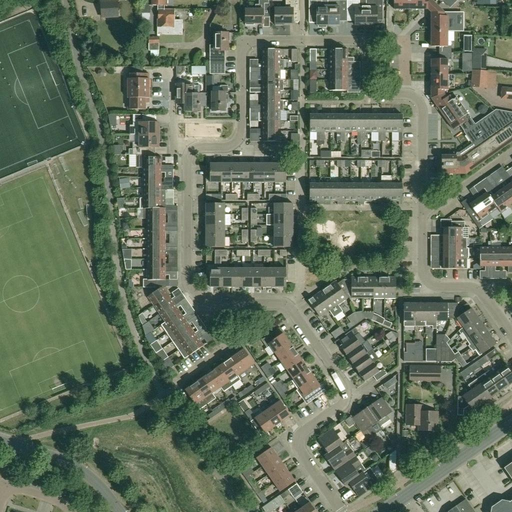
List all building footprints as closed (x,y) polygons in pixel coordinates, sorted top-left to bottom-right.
[(102,0),(102,2),(101,2),(103,18),(117,17),(116,1),(115,1),(114,0),(102,0)] [(166,6),(166,0),(141,0),(142,14),(150,14),(150,6),(158,6),(158,10),(163,10),(163,6),(166,6)] [(293,12),(298,12),(298,0),(285,0),(286,10),(275,10),(275,26),(283,26),(283,24),(293,24),(293,12)] [(355,26),(366,26),(366,7),(365,0),(346,0),(347,1),(347,12),(355,12),(355,26)] [(377,26),(377,12),(383,12),(382,0),(365,0),(366,7),(366,26),(377,26)] [(393,0),(393,9),(409,9),(408,0),(393,0)] [(428,9),(434,3),(430,0),(408,0),(409,9),(428,9)] [(328,26),(328,8),(321,8),(321,1),(309,1),(309,13),(316,13),(316,26),(318,26),(318,28),(326,28),(326,26),(328,26)] [(339,26),(339,13),(347,12),(347,1),(328,1),(327,1),(328,8),(328,26),(339,26)] [(269,18),(269,5),(258,5),(259,11),(245,11),(245,26),(254,26),(254,24),(263,24),(263,18),(269,18)] [(431,13),(431,32),(447,32),(447,16),(444,16),(444,13),(437,6),(431,13)] [(174,20),(174,10),(163,10),(158,10),(158,21),(157,21),(157,27),(157,35),(182,35),(182,20),(174,20)] [(450,20),(464,20),(464,12),(450,12),(450,20)] [(431,32),(431,47),(439,47),(439,53),(451,53),(451,47),(447,47),(447,32),(431,32)] [(227,51),(227,42),(230,42),(230,33),(214,34),(214,46),(210,46),(210,63),(224,63),(224,57),(224,51),(227,51)] [(159,51),(159,37),(148,37),(149,51),(159,51)] [(472,69),(485,70),(486,49),(473,49),(472,69)] [(280,60),(280,50),(261,50),(261,60),(280,60)] [(348,60),(348,58),(348,50),(329,50),(329,60),(348,60)] [(439,60),(431,60),(431,75),(447,75),(447,60),(451,60),(451,53),(439,53),(439,60)] [(472,63),(472,55),(463,55),(463,63),(472,63)] [(347,70),(347,62),(353,62),(353,58),(348,58),(348,60),(329,60),(329,70),(347,70)] [(283,60),(280,60),(261,60),(261,68),(256,68),(256,73),(262,73),(262,70),(280,70),(283,70),(283,60)] [(225,74),(224,63),(210,63),(210,74),(225,74)] [(280,81),(280,80),(280,70),(262,70),(262,73),(262,81),(280,81)] [(347,81),(347,78),(347,70),(329,70),(329,81),(347,81)] [(488,71),(472,70),(471,88),(487,89),(488,71)] [(298,80),(297,71),(289,71),(289,80),(298,80)] [(149,103),(149,74),(128,74),(128,110),(145,110),(145,103),(149,103)] [(431,75),(431,98),(444,94),(444,90),(447,90),(447,75),(431,75)] [(348,91),(348,83),(353,83),(353,78),(347,78),(347,81),(329,81),(329,91),(348,91)] [(283,80),(280,80),(280,81),(262,81),(262,89),(256,89),(256,93),(262,93),(262,91),(280,91),(283,91),(283,80)] [(200,111),(200,94),(189,94),(189,85),(176,85),(176,100),(185,100),(185,111),(200,111)] [(225,95),(228,95),(228,86),(220,86),(220,93),(212,93),(212,111),(225,111),(225,95)] [(511,88),(507,88),(507,87),(502,87),(501,100),(511,100),(511,88)] [(280,101),(280,91),(262,91),(262,93),(262,101),(280,101)] [(458,108),(462,105),(453,93),(449,96),(446,98),(444,94),(431,98),(444,117),(458,108)] [(283,101),(280,101),(262,101),(262,109),(256,109),(256,114),(262,114),(262,111),(280,111),(283,111),(283,101)] [(458,108),(444,117),(453,130),(460,126),(464,132),(474,125),(469,118),(470,118),(462,105),(458,108)] [(441,174),(466,174),(505,147),(511,141),(511,118),(495,110),(474,125),(464,132),(463,132),(474,147),(460,156),(441,156),(441,174)] [(280,121),(280,111),(262,111),(262,114),(262,122),(280,121)] [(159,136),(158,123),(145,123),(146,116),(133,115),(133,128),(136,128),(136,135),(159,136)] [(319,141),(320,141),(320,115),(310,115),(310,133),(317,133),(317,141),(319,141)] [(324,133),(330,133),(330,115),(320,115),(320,141),(319,141),(319,145),(324,145),(324,133)] [(337,141),(341,141),(341,115),(330,115),(330,133),(337,133),(337,141)] [(344,133),(351,133),(351,115),(341,115),(341,141),(344,141),(344,133)] [(361,141),(361,115),(351,115),(351,133),(357,133),(357,141),(361,141)] [(365,133),(371,133),(371,115),(361,115),(361,141),(365,141),(365,133)] [(381,141),(381,115),(371,115),(371,133),(371,141),(378,141),(381,141)] [(385,133),(392,133),(392,115),(381,115),(381,141),(385,141),(385,133)] [(398,141),(402,141),(402,119),(402,118),(402,115),(392,115),(392,133),(398,133),(398,141)] [(280,132),(280,121),(262,122),(262,130),(256,130),(256,134),(261,134),(261,132),(280,132)] [(280,142),(280,132),(261,132),(261,134),(261,142),(280,142)] [(159,148),(159,136),(136,135),(136,143),(133,143),(133,155),(136,155),(146,155),(146,148),(159,148)] [(146,157),(146,155),(136,155),(136,168),(142,168),(161,168),(161,166),(161,158),(146,157)] [(221,183),(221,164),(210,164),(210,183),(221,183)] [(232,183),(232,164),(221,164),(221,183),(232,183)] [(242,183),(242,164),(232,164),(232,183),(242,183)] [(253,183),(253,164),(242,164),(242,183),(253,183)] [(264,183),(264,164),(253,164),(253,183),(264,183)] [(275,183),(275,164),(264,164),(264,183),(275,183)] [(286,170),(286,164),(275,164),(275,183),(286,183),(286,172),(286,170)] [(161,178),(161,170),(167,170),(167,166),(161,166),(161,168),(142,168),(142,178),(161,178)] [(493,189),(497,186),(490,176),(485,179),(493,189)] [(161,188),(161,186),(161,178),(142,178),(142,188),(161,188)] [(320,205),(320,184),(309,184),(309,202),(317,202),(317,205),(320,205)] [(330,202),(330,184),(320,184),(320,205),(323,205),(323,202),(330,202)] [(340,205),(340,184),(330,184),(330,202),(337,202),(337,205),(340,205)] [(351,202),(351,184),(340,184),(340,205),(344,205),(344,202),(351,202)] [(361,205),(361,184),(351,184),(351,202),(358,202),(358,205),(361,205)] [(371,202),(371,184),(361,184),(361,205),(364,205),(364,202),(371,202)] [(381,205),(381,184),(371,184),(371,202),(378,202),(378,205),(381,205)] [(391,202),(391,184),(381,184),(381,205),(384,205),(384,202),(391,202)] [(402,202),(402,184),(391,184),(391,202),(398,202),(398,205),(402,205),(402,202)] [(161,199),(161,191),(167,191),(167,186),(161,186),(161,188),(142,188),(143,198),(161,199)] [(511,205),(511,193),(507,186),(501,191),(497,186),(493,189),(496,194),(498,192),(509,208),(511,205)] [(472,195),(477,192),(473,187),(469,190),(472,195)] [(490,198),(487,193),(480,197),(477,192),(472,195),(476,200),(478,199),(489,215),(497,209),(490,198)] [(496,194),(490,198),(497,209),(501,214),(509,208),(498,192),(496,194)] [(161,199),(143,198),(140,198),(140,209),(143,209),(161,209),(161,208),(161,199)] [(478,199),(476,200),(470,205),(466,200),(461,203),(463,207),(466,211),(474,222),(479,229),(482,227),(479,222),(489,215),(478,199)] [(224,215),(224,204),(206,204),(206,215),(224,215)] [(293,215),(293,204),(274,204),(274,215),(293,215)] [(165,219),(165,211),(171,211),(171,207),(165,207),(165,208),(161,208),(161,209),(143,209),(143,218),(147,218),(147,219),(165,219)] [(224,226),(224,215),(206,215),(206,226),(224,226)] [(293,226),(293,215),(274,215),(268,215),(268,226),(274,226),(293,226)] [(165,229),(165,227),(165,219),(147,219),(147,229),(165,229)] [(462,238),(462,228),(464,228),(464,222),(451,222),(451,228),(443,228),(443,236),(437,236),(437,241),(443,241),(443,239),(462,238)] [(224,237),(224,226),(206,226),(206,237),(224,237)] [(293,237),(293,226),(274,226),(274,237),(293,237)] [(165,239),(165,231),(171,231),(171,227),(165,227),(165,229),(147,229),(147,239),(165,239)] [(224,248),(224,237),(206,237),(206,248),(224,248)] [(293,248),(293,237),(274,237),(274,248),(293,248)] [(466,238),(462,238),(443,239),(443,241),(443,249),(462,249),(466,249),(466,238)] [(165,250),(165,247),(165,239),(147,239),(147,249),(165,250)] [(165,260),(165,252),(171,252),(171,247),(165,247),(165,250),(147,249),(147,260),(165,260)] [(490,267),(490,248),(480,248),(479,267),(487,267),(487,273),(493,273),(493,267),(490,267)] [(500,267),(500,248),(490,248),(490,267),(493,267),(500,267)] [(511,266),(510,267),(510,248),(500,248),(500,267),(508,267),(508,273),(511,273),(511,266)] [(462,259),(462,249),(443,249),(443,256),(437,256),(437,262),(443,262),(443,259),(462,259)] [(467,259),(462,259),(443,259),(443,262),(443,269),(467,269),(467,259)] [(165,270),(165,268),(165,260),(147,260),(147,270),(165,270)] [(165,280),(165,272),(171,272),(171,268),(165,268),(165,270),(147,270),(147,280),(143,280),(143,288),(156,288),(156,280),(165,280)] [(221,287),(221,269),(210,269),(210,287),(221,287)] [(232,287),(232,269),(221,269),(221,287),(232,287)] [(242,287),(242,269),(232,269),(232,287),(242,287)] [(253,288),(253,269),(242,269),(242,287),(253,288)] [(264,288),(264,269),(253,269),(253,288),(264,288)] [(275,288),(275,269),(264,269),(264,288),(275,288)] [(286,284),(286,269),(275,269),(275,288),(286,288),(286,284)] [(170,282),(178,281),(177,273),(170,273),(170,282)] [(363,298),(362,278),(351,278),(351,280),(343,280),(346,290),(351,290),(351,298),(363,298)] [(373,298),(373,278),(362,278),(363,298),(373,298)] [(384,298),(384,278),(373,278),(373,298),(384,298)] [(395,298),(395,278),(384,278),(384,298),(395,298)] [(153,306),(168,295),(164,289),(167,287),(169,287),(169,280),(165,280),(156,280),(156,288),(157,290),(147,297),(153,306)] [(347,298),(335,282),(326,288),(338,305),(347,298)] [(338,305),(326,288),(317,294),(329,311),(334,318),(342,311),(338,305)] [(329,311),(317,294),(308,301),(320,317),(329,311)] [(174,304),(173,302),(168,295),(153,306),(159,314),(174,304)] [(165,323),(180,312),(175,306),(180,302),(178,299),(173,302),(174,304),(159,314),(165,323)] [(471,308),(471,309),(467,303),(462,307),(457,307),(453,307),(453,319),(457,319),(463,328),(477,318),(471,308)] [(415,326),(415,304),(403,304),(403,325),(403,326),(415,326)] [(425,326),(425,304),(415,304),(415,326),(425,326)] [(436,321),(436,304),(425,304),(425,326),(433,326),(433,329),(436,329),(436,321)] [(453,319),(453,307),(457,307),(457,304),(436,304),(436,321),(447,321),(447,319),(453,319)] [(186,321),(184,319),(180,312),(165,323),(160,326),(166,334),(170,331),(186,321)] [(141,322),(143,325),(147,323),(144,319),(146,318),(142,313),(139,316),(141,322)] [(176,340),(191,329),(187,322),(192,319),(189,315),(184,319),(186,321),(170,331),(166,334),(172,342),(176,340)] [(358,323),(355,316),(354,316),(348,320),(351,323),(353,327),(358,323)] [(469,336),(483,326),(477,318),(463,328),(464,328),(461,330),(459,332),(461,335),(462,334),(466,339),(469,337),(469,336)] [(475,345),(490,335),(483,326),(469,336),(469,337),(475,345)] [(344,333),(340,327),(331,334),(335,339),(344,333)] [(346,355),(360,345),(354,336),(358,333),(355,328),(344,336),(348,340),(340,346),(346,355)] [(197,337),(196,336),(191,329),(176,340),(172,342),(178,351),(182,348),(197,337)] [(178,351),(184,359),(203,346),(204,346),(199,339),(203,336),(201,332),(196,336),(197,337),(182,348),(178,351)] [(274,353),(289,343),(283,334),(277,337),(273,332),(261,341),(267,348),(270,346),(274,353)] [(494,346),(496,344),(490,335),(475,345),(471,349),(473,352),(475,350),(479,356),(494,346)] [(156,341),(153,337),(148,340),(147,341),(150,345),(151,345),(156,341)] [(280,362),(295,351),(289,343),(274,353),(280,362)] [(352,364),(367,354),(360,345),(346,355),(352,364)] [(246,370),(254,364),(244,349),(235,355),(246,370)] [(486,355),(490,360),(499,354),(495,349),(486,355)] [(287,371),(301,360),(295,351),(280,362),(287,371)] [(414,353),(403,353),(404,362),(415,362),(414,353)] [(358,373),(373,363),(367,354),(352,364),(358,373)] [(237,376),(246,370),(235,355),(227,361),(237,376)] [(488,362),(484,356),(477,361),(481,366),(488,362)] [(293,379),(308,369),(301,360),(287,371),(293,379)] [(240,380),(237,376),(227,361),(219,367),(232,386),(240,380)] [(476,370),(481,366),(477,361),(468,367),(472,372),(476,370)] [(376,382),(387,374),(383,369),(379,372),(373,363),(358,373),(365,382),(373,377),(376,382)] [(511,372),(507,365),(498,372),(508,386),(511,383),(511,372)] [(232,386),(219,367),(210,373),(220,388),(221,388),(224,392),(232,386)] [(440,367),(410,367),(410,381),(440,381),(440,367)] [(299,388),(314,378),(308,369),(293,379),(299,388)] [(508,386),(498,372),(496,369),(490,374),(488,371),(486,373),(499,392),(508,386)] [(212,393),(220,388),(210,373),(202,379),(212,393)] [(499,392),(486,373),(477,379),(490,399),(499,392)] [(318,396),(314,391),(320,387),(314,378),(299,388),(296,390),(306,405),(318,396)] [(397,382),(394,378),(389,381),(392,386),(397,382)] [(215,397),(212,393),(202,379),(193,385),(204,399),(206,403),(215,397)] [(490,399),(477,379),(468,385),(472,390),(471,390),(481,405),(490,399)] [(259,389),(261,393),(266,389),(270,387),(267,383),(264,385),(259,389)] [(206,403),(204,399),(193,385),(185,391),(191,400),(189,401),(197,411),(207,404),(206,403)] [(481,405),(471,390),(462,397),(457,397),(457,410),(459,410),(463,410),(465,409),(469,406),(472,411),(481,405)] [(387,416),(392,412),(382,397),(367,408),(377,423),(380,426),(389,420),(387,416)] [(244,413),(249,409),(243,400),(238,404),(240,407),(244,413)] [(290,416),(280,401),(271,407),(282,422),(290,416)] [(437,431),(437,412),(422,412),(422,406),(406,406),(406,425),(418,425),(418,431),(437,431)] [(276,428),(281,425),(280,423),(282,422),(271,407),(263,413),(273,428),(275,426),(276,428)] [(370,427),(377,423),(367,408),(352,418),(367,439),(375,434),(370,427)] [(273,428),(263,413),(250,422),(263,441),(269,437),(269,435),(267,432),(273,428)] [(339,447),(343,444),(343,443),(332,429),(318,439),(328,454),(339,446),(339,447)] [(360,443),(365,450),(371,446),(366,439),(360,443)] [(334,471),(356,456),(346,442),(343,444),(339,447),(339,446),(328,454),(324,456),(334,471)] [(262,467),(277,456),(271,448),(270,449),(256,458),(262,467)] [(268,475),(283,465),(277,456),(262,467),(268,475)] [(359,475),(363,472),(366,470),(356,456),(334,471),(345,486),(348,483),(359,475)] [(511,511),(511,462),(503,468),(510,478),(510,477),(511,480),(511,499),(510,502),(501,500),(491,507),(489,511),(511,511)] [(274,483),(289,473),(283,465),(268,475),(274,483)] [(380,483),(370,468),(366,471),(366,470),(363,472),(359,475),(348,483),(359,498),(380,483)] [(280,492),(295,482),(289,473),(274,483),(280,492)] [(462,490),(472,480),(468,476),(458,486),(462,490)] [(300,489),(296,484),(288,490),(291,495),(300,489)] [(471,499),(478,492),(475,489),(468,495),(471,499)] [(271,502),(276,509),(285,503),(282,500),(279,496),(271,502)] [(480,498),(472,507),(477,511),(484,501),(480,498)] [(474,511),(465,499),(448,511),(447,511),(474,511)] [(271,511),(276,509),(271,502),(265,506),(263,508),(265,511),(271,511)] [(315,511),(309,503),(301,509),(303,511),(315,511)]
